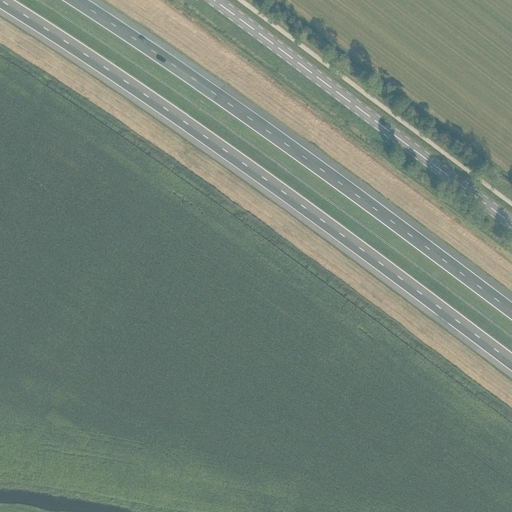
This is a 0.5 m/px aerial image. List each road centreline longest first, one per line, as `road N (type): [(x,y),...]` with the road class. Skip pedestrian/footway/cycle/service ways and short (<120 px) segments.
road 1 (motorway): [(0,0),(265,179),(511,363)]
road 2 (motorway): [(511,314),(297,151),(74,0)]
road 3 (tertiary): [(511,224),(211,0)]
